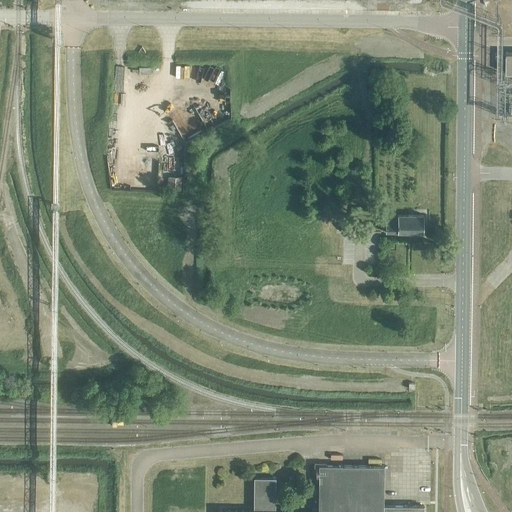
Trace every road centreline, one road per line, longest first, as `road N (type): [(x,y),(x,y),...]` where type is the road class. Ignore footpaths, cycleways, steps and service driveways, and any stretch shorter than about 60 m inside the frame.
road 1 (unclassified): [(468,511),(460,480),(465,0)]
road 2 (unknown): [(137,511),(140,469),(162,457),(460,442)]
